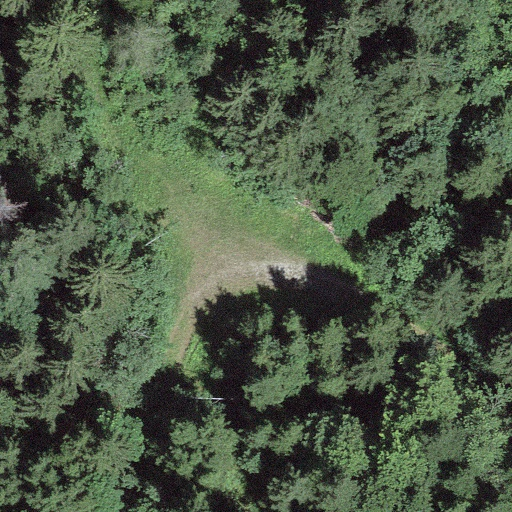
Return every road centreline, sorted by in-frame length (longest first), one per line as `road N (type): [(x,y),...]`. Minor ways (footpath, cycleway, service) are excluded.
road 1 (track): [(511,402),(323,287),(286,278),(228,284),(202,306),(168,364),(128,511)]
road 2 (track): [(228,284),(87,71),(67,0)]
